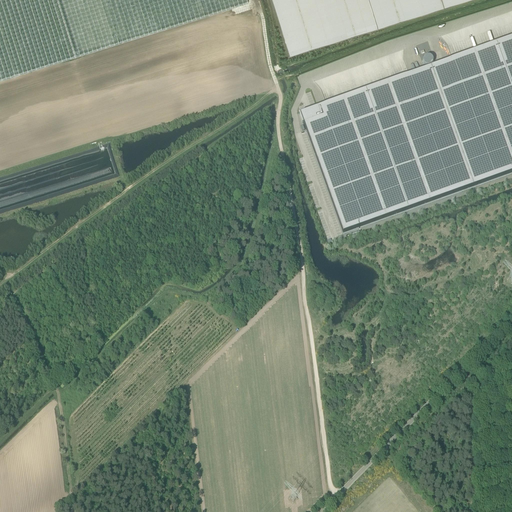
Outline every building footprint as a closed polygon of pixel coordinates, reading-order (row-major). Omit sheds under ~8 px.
[(0,0),(0,79),(248,2),(247,0),(0,0)] [(273,0),(290,52),(457,0),(273,0)] [(343,234),(511,173),(511,39),(317,109),(317,108),(316,108),(317,109),(300,115),(303,123),(302,123),(302,124),(303,124),(343,234)] [(436,61),(429,55),(423,63),(430,68),(436,61)] [(109,178),(117,176),(109,146),(103,147),(105,154),(38,170),(39,176),(45,174),(46,177),(63,172),(65,178),(66,178),(67,180),(68,179),(69,180),(70,180),(71,183),(108,174),(109,178)]
